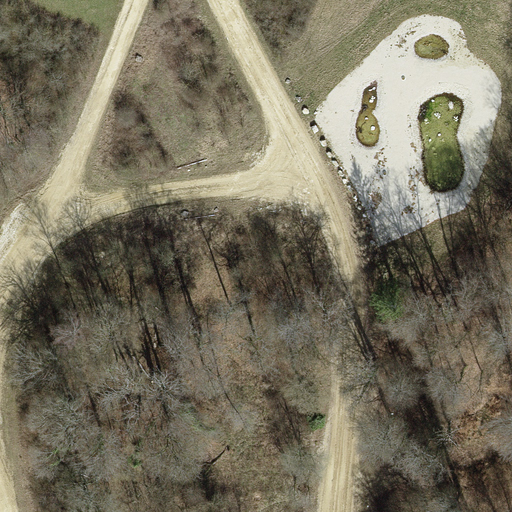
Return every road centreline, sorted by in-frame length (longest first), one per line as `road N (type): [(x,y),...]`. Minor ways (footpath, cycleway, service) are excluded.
road 1 (track): [(333,511),(346,372),(342,250),(316,180),(221,0)]
road 2 (track): [(133,0),(71,156),(0,288)]
road 3 (track): [(40,213),(155,192),(316,180)]
